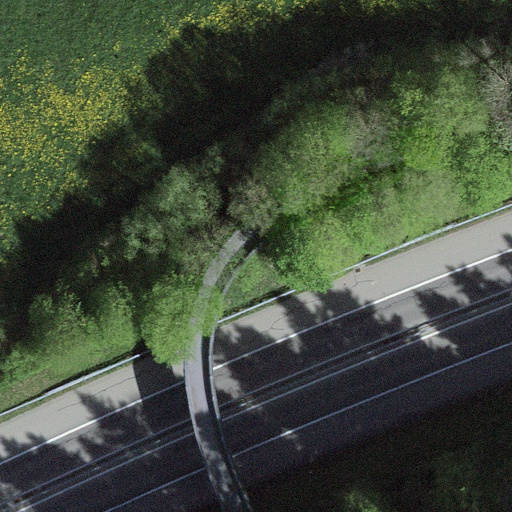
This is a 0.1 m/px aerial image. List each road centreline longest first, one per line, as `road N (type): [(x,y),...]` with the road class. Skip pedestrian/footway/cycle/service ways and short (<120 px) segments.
road 1 (trunk): [(511,279),(0,492)]
road 2 (trunk): [(84,511),(511,333)]
